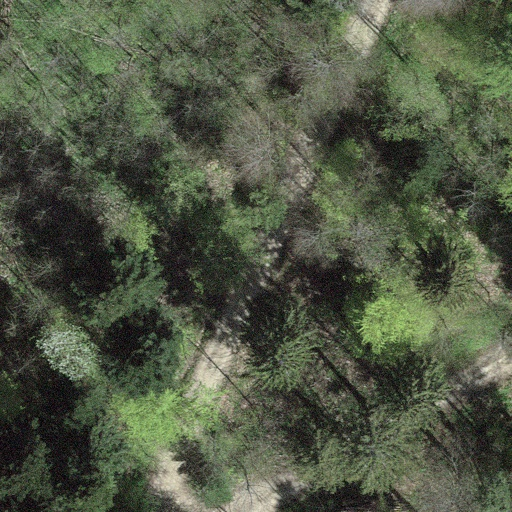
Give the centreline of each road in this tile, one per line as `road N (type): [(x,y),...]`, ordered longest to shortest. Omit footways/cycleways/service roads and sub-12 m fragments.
road 1 (track): [(167,511),(394,0)]
road 2 (track): [(233,511),(511,348)]
